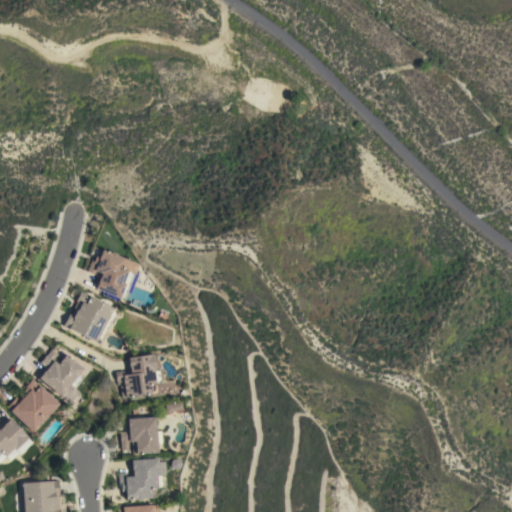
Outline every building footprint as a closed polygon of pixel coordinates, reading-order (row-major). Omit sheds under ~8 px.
[(123,299),(95,288),(101,273),(95,271),(94,274),(86,271),(91,260),(93,261),(95,256),(98,257),(102,249),(111,253),(111,252),(116,254),(116,255),(125,259),(125,260),(137,265),(123,299)] [(106,320),(110,321),(106,328),(103,326),(94,342),(62,325),(69,313),(70,313),(76,301),(75,300),(80,291),(112,308),(106,320)] [(37,378),(43,371),(44,371),(46,368),(39,362),(45,354),(45,355),(51,348),(57,353),(51,360),(54,362),(58,358),(60,359),(65,354),(82,368),(77,374),(81,378),(73,388),(77,391),(78,392),(79,394),(79,395),(79,396),(78,397),(72,406),(60,396),(37,378)] [(152,354),(155,369),(152,369),(152,371),(158,370),(160,381),(154,382),(155,383),(149,384),(150,393),(121,398),(119,385),(116,385),(116,381),(115,381),(114,372),(122,370),(123,375),(129,374),(127,357),(152,354)] [(47,419),(35,432),(33,430),(32,432),(5,407),(15,397),(16,398),(23,391),(23,389),(25,387),(24,386),(31,379),(57,403),(45,417),(47,419)] [(155,431),(160,431),(161,443),(156,444),(157,452),(135,454),(135,453),(132,453),(131,441),(128,441),(128,450),(120,450),(119,431),(125,431),(124,418),(154,416),(155,431)] [(0,427),(8,419),(32,442),(26,447),(25,451),(21,454),(16,456),(11,459),(8,462),(4,458),(3,456),(0,458),(0,427)] [(141,498),(141,500),(134,500),(134,499),(124,499),(124,491),(120,491),(120,486),(117,486),(117,473),(126,472),(126,477),(132,476),(131,470),(130,470),(130,459),(156,458),(157,461),(164,461),(165,475),(161,475),(162,486),(156,487),(156,488),(150,488),(151,498),(141,498)] [(22,511),(21,483),(51,481),(57,480),(58,494),(56,495),(57,508),(59,508),(59,511),(22,511)]
